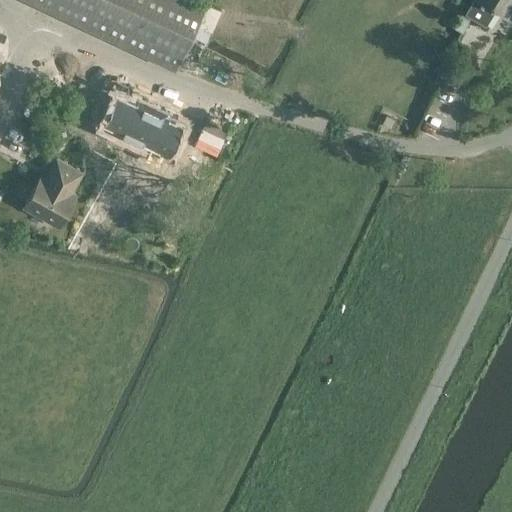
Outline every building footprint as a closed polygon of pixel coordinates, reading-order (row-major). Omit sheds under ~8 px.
[(206,0),(30,0),(175,67),(206,0)] [(511,0),(473,0),(466,12),(484,23),(494,6),(504,12),(511,0)] [(461,13),(454,27),(463,32),(470,17),(461,13)] [(456,84),(468,64),(469,63),(453,53),(440,75),(456,84)] [(129,101),(110,136),(172,170),(191,135),(177,127),(179,123),(164,114),(162,119),(129,101)] [(208,121),(196,146),(218,156),(229,131),(208,121)] [(24,210),(59,230),(76,199),(71,196),(82,177),(57,163),(47,183),(41,180),(24,210)]
